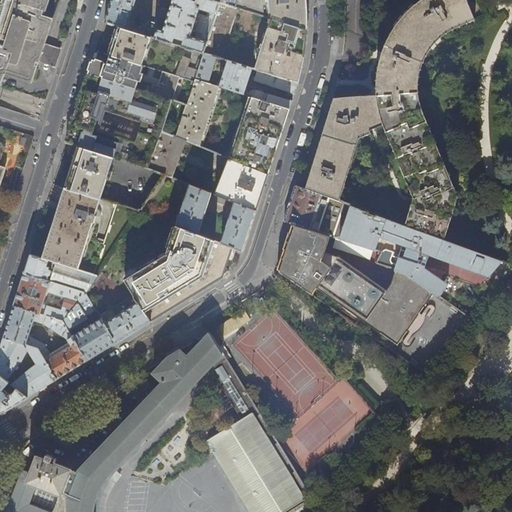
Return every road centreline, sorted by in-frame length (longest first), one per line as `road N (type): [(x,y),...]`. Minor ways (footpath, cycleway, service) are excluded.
road 1 (residential): [(0,436),(244,279),(320,57),(323,0)]
road 2 (residential): [(94,0),(0,294)]
